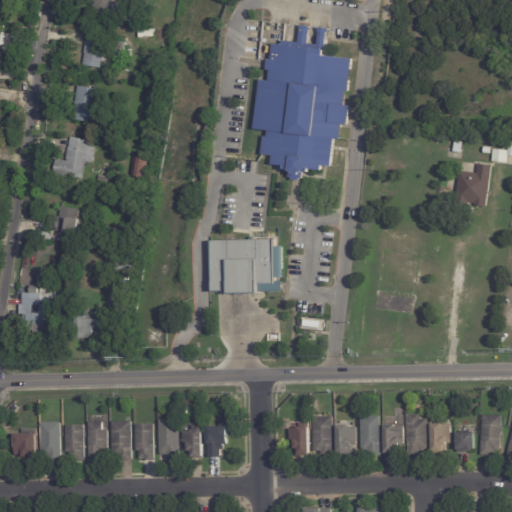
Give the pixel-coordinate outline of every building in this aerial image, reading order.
[(0,0),(10,0),(9,10),(0,8),(0,0)] [(114,0),(114,1),(120,2),(119,12),(114,11),(113,15),(94,13),(95,0),(114,0)] [(312,27),(310,45),(320,46),(321,33),(320,29),(331,30),(328,34),(326,56),(354,60),(350,92),(348,92),(346,106),(351,107),(349,125),(344,125),(342,140),(336,139),(333,167),(324,166),(324,171),(311,170),(311,173),(305,172),(304,179),(301,179),(301,181),(294,181),(294,178),(291,178),(292,170),(286,170),(287,167),(274,165),(275,156),(264,155),(266,137),(270,137),(271,132),(257,130),(262,81),(271,81),(272,70),(268,70),(269,60),(273,60),(275,45),(284,46),(285,42),(301,43),(303,26),(312,27)] [(155,38),(140,39),(140,31),(154,30),(155,38)] [(107,41),(103,69),(84,66),(89,38),(107,41)] [(128,43),(126,57),(114,56),(115,41),(128,43)] [(100,96),(98,106),(97,106),(93,123),(79,120),(81,109),(77,108),(81,87),(101,91),(100,96)] [(103,121),(115,121),(115,130),(103,130),(103,121)] [(91,141),(91,148),(97,149),(95,164),(87,163),(85,180),(57,176),(59,161),(70,163),(70,161),(69,161),(70,148),(72,148),(73,139),(91,141)] [(509,141),(509,149),(484,147),(485,140),(509,141)] [(467,143),(466,153),(450,152),(451,141),(467,143)] [(511,156),(510,164),(495,162),(496,150),(511,151),(511,156)] [(151,159),(148,178),(134,176),(137,157),(151,159)] [(495,166),(496,166),(490,208),(459,203),(464,172),(480,174),(482,164),(495,166)] [(81,211),(77,235),(56,231),(58,218),(61,218),(63,208),(81,211)] [(129,238),(116,238),(115,227),(128,225),(129,238)] [(52,242),(40,241),(41,229),(53,230),(52,242)] [(285,257),(285,279),(277,279),(277,282),(284,282),(285,293),(261,293),(261,294),(232,295),(232,292),(216,292),(215,242),(276,241),(276,247),(285,247),(285,257)] [(137,252),(134,266),(122,263),(125,250),(137,252)] [(133,266),(131,275),(116,273),(118,264),(133,266)] [(55,277),(54,305),(53,305),(52,334),(30,333),(30,323),(25,323),(26,316),(22,316),(22,305),(25,305),(25,294),(32,294),(32,287),(38,287),(39,276),(55,277)] [(132,278),(131,291),(120,289),(121,277),(132,278)] [(93,314),(108,313),(109,328),(95,329),(96,338),(78,339),(76,314),(87,313),(87,310),(93,310),(93,314)] [(420,454),(412,454),(411,414),(424,414),(424,419),(431,419),(431,446),(429,449),(425,449),(425,454),(420,454)] [(380,455),(371,455),(371,450),(366,450),(364,448),(363,415),(383,415),(383,455),(380,455)] [(494,415),(504,415),(503,448),(501,450),(498,450),(497,449),(497,455),(483,454),(485,415),(494,415)] [(334,456),(324,457),(323,451),(317,451),(316,417),(336,416),(337,456),(334,456)] [(180,459),(169,460),(169,454),(163,454),(162,420),(181,419),(182,459),(180,459)] [(132,461),(124,461),(124,454),(116,454),(115,421),(134,420),(135,461),(132,461)] [(61,463),(51,463),(51,455),(45,456),(43,422),(63,421),(65,463),(61,463)] [(109,430),(111,430),(111,452),(105,452),(105,462),(92,462),(92,421),(106,421),(106,430),(109,430)] [(155,460),(149,460),(149,459),(142,459),(142,450),(138,450),(138,424),(156,423),(157,460),(155,460)] [(446,450),(436,451),(435,423),(446,423),(446,424),(453,424),(454,443),(451,443),(451,445),(449,445),(449,450),(446,450)] [(352,452),(341,452),(340,425),(351,424),(351,426),(358,426),(358,446),(353,446),(353,452),(352,452)] [(405,426),(406,446),(401,446),(401,451),(389,452),(388,424),(399,424),(399,426),(405,426)] [(85,461),(79,461),(79,460),(72,460),(72,451),(69,451),(68,425),(87,425),(87,461),(85,461)] [(207,428),(208,456),(197,456),(197,450),(193,450),(193,449),(186,449),(186,431),(195,431),(195,425),(205,425),(205,428),(207,428)] [(223,448),(221,448),(221,456),(210,456),(210,425),(229,425),(229,443),(224,443),(224,448),(223,448)] [(309,454),(299,455),(298,447),(294,447),(293,428),(304,428),(304,426),(315,425),(316,454),(309,454)] [(37,461),(27,461),(27,456),(24,456),(24,454),(18,454),(17,433),(39,432),(40,461),(37,461)] [(471,451),(459,452),(459,432),(477,432),(477,449),(471,449),(471,451)]
